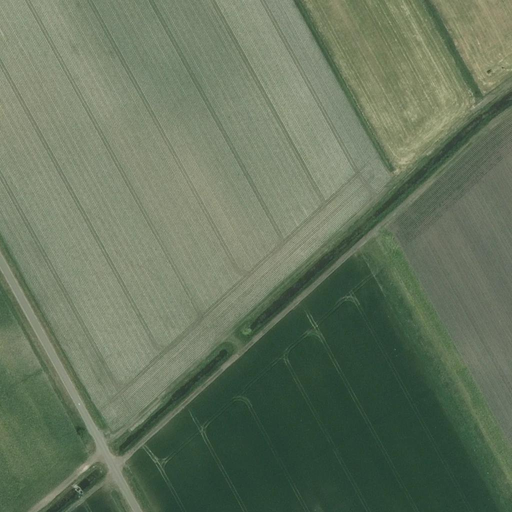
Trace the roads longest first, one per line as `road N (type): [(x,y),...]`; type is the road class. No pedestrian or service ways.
road 1 (unknown): [(363,240),(111,467)]
road 2 (unclassified): [(136,511),(0,262)]
